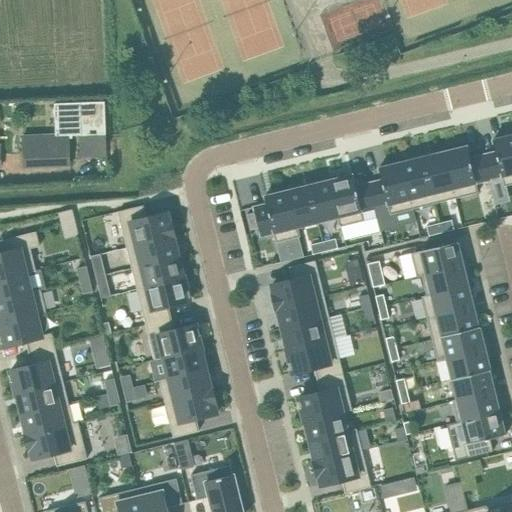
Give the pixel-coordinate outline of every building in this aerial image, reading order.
[(56,136),(23,137),(24,167),(69,165),(68,135),(80,135),(105,134),(105,114),(105,111),(104,102),(54,104),(56,136)] [(496,151),(483,155),(489,180),(502,177),(504,186),(511,183),(511,134),(493,140),(496,151)] [(467,146),(443,152),(454,198),(478,192),(476,183),(489,180),(483,155),(470,158),(467,146)] [(433,154),(422,157),(434,203),(454,198),(443,152),(433,154)] [(412,159),(402,162),(414,208),(434,203),(422,157),(412,159)] [(381,180),(368,183),(375,208),(388,205),(390,214),(414,208),(402,162),(378,168),(381,180)] [(352,174),(328,180),(338,217),(340,226),(364,221),(362,211),(375,208),(368,183),(355,186),(352,174)] [(319,182),(308,185),(318,222),(338,217),(328,180),(319,182)] [(232,183),(208,189),(224,258),(249,253),(241,217),(239,218),(232,183)] [(298,187),(288,190),(298,227),(318,222),(308,185),(298,187)] [(266,204),(253,207),(261,236),(274,233),(276,242),(299,237),(300,236),(298,227),(288,190),(264,196),(266,204)] [(146,218),(143,205),(118,212),(127,248),(173,237),(174,236),(171,222),(170,222),(167,213),(146,218)] [(58,211),(62,236),(79,233),(74,208),(58,211)] [(255,212),(247,214),(251,230),(259,228),(255,212)] [(452,220),(439,223),(441,233),(454,229),(452,220)] [(439,223),(426,226),(429,236),(441,233),(439,223)] [(0,279),(26,273),(36,271),(30,248),(39,246),(36,232),(2,240),(5,253),(0,253),(0,279)] [(178,257),(173,237),(127,248),(132,268),(178,257)] [(335,238),(323,242),(325,251),(338,248),(335,238)] [(323,242),(310,245),(313,254),(325,251),(323,242)] [(421,275),(463,265),(457,242),(399,256),(405,279),(416,276),(417,277),(421,276),(421,275)] [(104,271),(100,253),(90,256),(95,273),(104,271)] [(183,277),(178,257),(132,268),(137,288),(183,277)] [(293,279),(272,285),(274,294),(273,295),(276,308),(324,296),(315,261),(290,267),(293,279)] [(375,262),(367,264),(373,287),(381,285),(375,262)] [(426,296),(468,286),(463,265),(421,275),(421,276),(426,295),(426,296)] [(89,279),(86,266),(77,268),(80,281),(89,279)] [(109,288),(104,271),(95,273),(98,288),(99,290),(109,288)] [(0,299),(31,292),(26,273),(0,279),(0,299)] [(184,276),(183,277),(137,288),(146,324),(170,318),(167,306),(190,300),(184,276)] [(93,291),(89,279),(80,281),(83,294),(93,291)] [(427,318),(473,307),(468,286),(426,296),(426,295),(421,296),(427,318)] [(40,289),(31,292),(0,299),(0,323),(37,315),(46,312),(40,289)] [(378,308),(386,306),(383,294),(375,296),(378,308)] [(370,308),(367,295),(358,297),(361,310),(370,308)] [(324,296),(276,308),(276,309),(277,309),(282,329),(329,317),(324,297),(324,296)] [(389,318),(386,306),(378,308),(381,320),(389,318)] [(432,339),(480,327),(480,326),(478,327),(476,315),(473,307),(427,318),(432,339)] [(370,308),(361,310),(364,323),(374,320),(370,308)] [(42,335),(37,315),(0,323),(0,330),(4,346),(27,341),(30,353),(54,347),(51,333),(42,335)] [(329,317),(282,329),(287,349),(286,349),(286,350),(334,338),(334,337),(329,317)] [(173,330),(170,318),(146,324),(154,361),(164,358),(201,349),(202,349),(196,325),(173,330)] [(446,358),(485,348),(480,327),(432,339),(437,361),(447,359),(446,358)] [(386,338),(389,350),(396,348),(394,336),(386,338)] [(334,338),(286,350),(287,354),(289,359),(292,373),(315,367),(318,379),(343,373),(340,361),(334,338)] [(63,383),(54,347),(30,353),(33,365),(10,371),(16,395),(17,394),(63,383)] [(399,360),(396,348),(389,350),(391,362),(399,360)] [(452,379),(490,369),(487,357),(485,348),(446,358),(447,359),(452,379)] [(106,349),(95,352),(98,365),(110,362),(106,349)] [(206,368),(201,349),(164,358),(169,377),(206,368)] [(211,389),(206,368),(169,377),(159,380),(164,401),(211,389)] [(490,370),(490,369),(452,379),(457,399),(457,400),(494,390),(489,371),(490,370)] [(321,392),(298,397),(301,411),(303,416),(304,420),(352,408),(343,374),(343,373),(318,379),(318,380),(321,392)] [(133,387),(130,374),(120,377),(123,390),(133,387)] [(117,391),(114,378),(104,381),(107,393),(117,391)] [(396,380),(399,392),(407,390),(404,378),(396,380)] [(68,403),(63,383),(17,394),(22,414),(68,403)] [(136,400),(133,387),(123,390),(126,402),(136,400)] [(212,389),(211,389),(164,401),(173,437),(198,431),(195,418),(217,413),(214,403),(216,403),(212,389)] [(391,389),(379,392),(381,400),(393,397),(391,389)] [(407,390),(399,392),(402,404),(410,402),(407,390)] [(462,421),(499,411),(494,390),(457,400),(457,399),(452,400),(458,423),(462,422),(462,421)] [(120,404),(117,391),(107,393),(111,406),(120,404)] [(73,423),(68,403),(22,414),(27,434),(73,423)] [(383,410),(386,422),(396,420),(393,407),(383,410)] [(352,408),(304,420),(304,421),(305,421),(310,440),(310,441),(357,429),(356,428),(347,431),(343,412),(352,409),(352,408)] [(489,439),(505,435),(499,411),(462,421),(462,422),(467,443),(464,444),(467,457),(492,451),(489,439)] [(414,432),(411,421),(403,423),(406,434),(414,432)] [(78,422),(73,423),(27,434),(26,435),(29,449),(30,449),(33,458),(54,453),(57,466),(87,458),(78,422)] [(394,429),(398,442),(407,439),(404,426),(394,429)] [(357,429),(310,441),(315,461),(314,462),(314,463),(362,451),(362,449),(357,429)] [(127,434),(115,437),(119,455),(132,452),(127,434)] [(362,451),(314,463),(317,476),(319,475),(321,485),(343,480),(346,492),(370,486),(362,451)] [(129,453),(119,455),(122,467),(132,465),(129,453)] [(84,464),(70,468),(76,496),(91,492),(84,464)] [(241,511),(230,465),(191,475),(197,500),(210,497),(213,511),(241,511)] [(176,478),(138,488),(143,511),(168,511),(167,507),(182,503),(176,478)] [(396,480),(378,484),(381,497),(399,493),(396,480)] [(460,481),(444,485),(446,494),(463,490),(460,481)] [(143,511),(138,488),(100,497),(103,511),(143,511)] [(486,505),(468,510),(468,511),(511,511),(511,500),(486,507),(486,505)] [(87,511),(85,501),(45,511),(87,511)]
